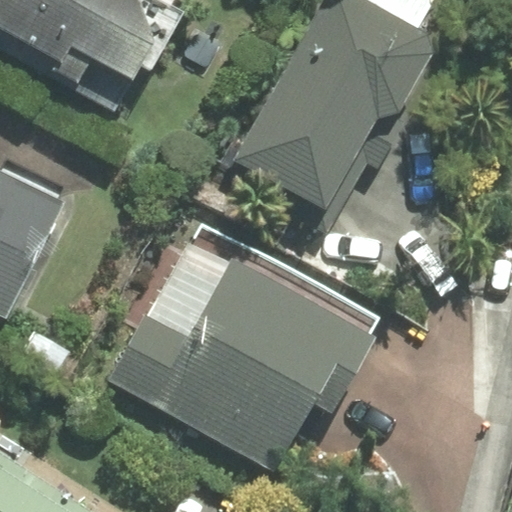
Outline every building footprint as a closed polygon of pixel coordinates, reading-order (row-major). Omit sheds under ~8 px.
[(0,0),(0,56),(111,121),(156,45),(141,3),(135,0),(0,0)] [(367,164),(376,170),(402,125),(395,120),(403,117),(438,57),(432,38),(365,0),(329,0),(281,85),(274,81),(222,172),(273,201),(271,205),(326,237),(367,164)] [(0,322),(11,328),(68,207),(0,174),(0,322)] [(144,317),(108,383),(278,477),(316,407),(337,418),(379,343),(232,262),(188,341),(144,317)] [(74,354),(42,337),(27,363),(58,382),(74,354)] [(0,511),(78,511),(0,459),(0,511)]
